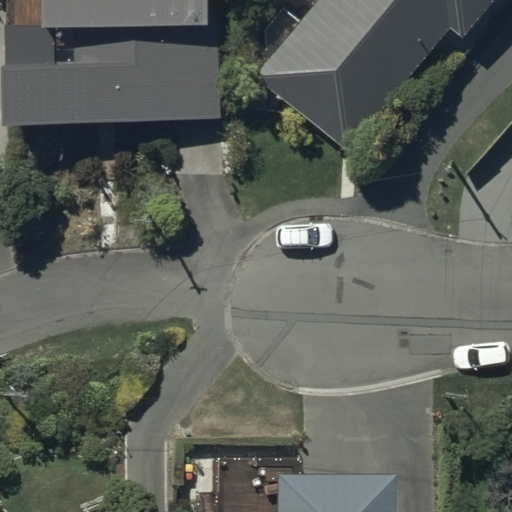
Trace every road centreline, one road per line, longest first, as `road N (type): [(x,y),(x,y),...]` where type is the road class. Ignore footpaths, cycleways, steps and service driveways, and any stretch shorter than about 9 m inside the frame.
road 1 (residential): [(0,309),(74,285),(152,281),(306,307)]
road 2 (residential): [(306,307),(511,302)]
